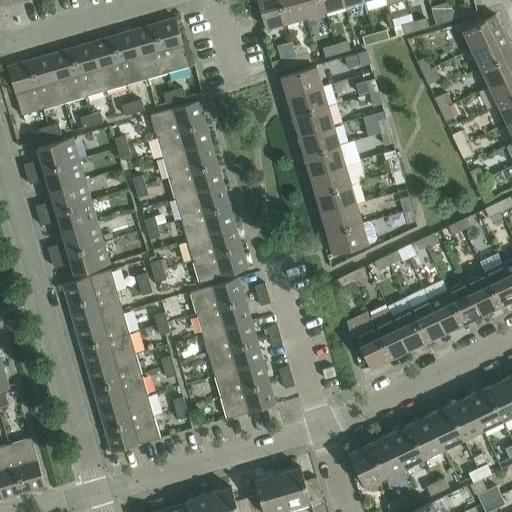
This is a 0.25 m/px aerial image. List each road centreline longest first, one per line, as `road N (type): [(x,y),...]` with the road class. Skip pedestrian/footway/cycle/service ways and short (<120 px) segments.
road 1 (residential): [(98,492),(0,154)]
road 2 (residential): [(98,492),(322,428)]
road 3 (residential): [(322,428),(511,334)]
road 4 (residential): [(162,0),(0,42)]
road 5 (residential): [(322,428),(276,273)]
